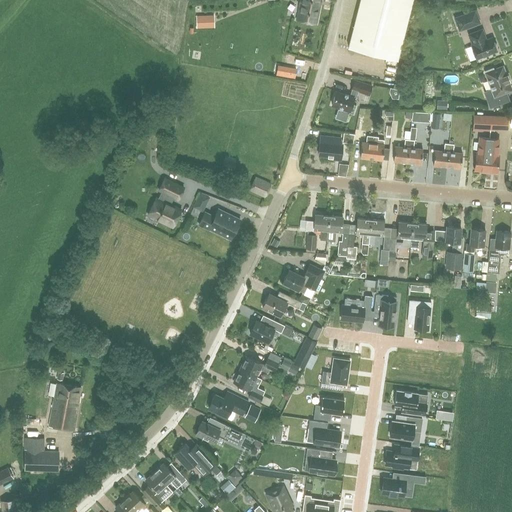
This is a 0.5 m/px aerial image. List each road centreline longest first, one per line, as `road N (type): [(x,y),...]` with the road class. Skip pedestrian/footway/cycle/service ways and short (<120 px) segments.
road 1 (residential): [(66,511),(170,413),(286,179)]
road 2 (residential): [(511,199),(286,179)]
road 3 (residential): [(286,179),(339,0)]
road 4 (residential): [(357,511),(381,340)]
